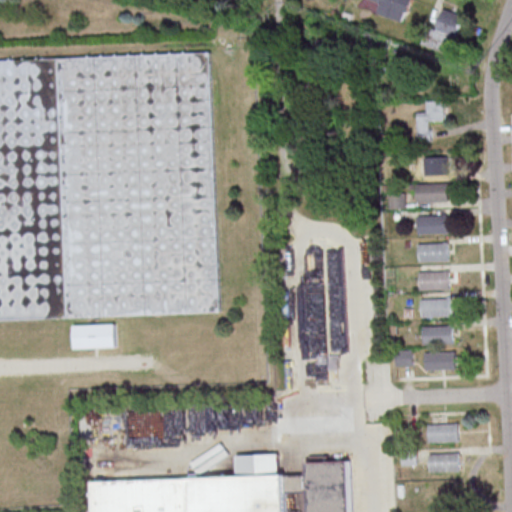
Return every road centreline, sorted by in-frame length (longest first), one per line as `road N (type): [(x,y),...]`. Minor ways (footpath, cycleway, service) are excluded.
road 1 (residential): [(510,511),(496,82),(511,18)]
road 2 (residential): [(283,162),(276,0)]
